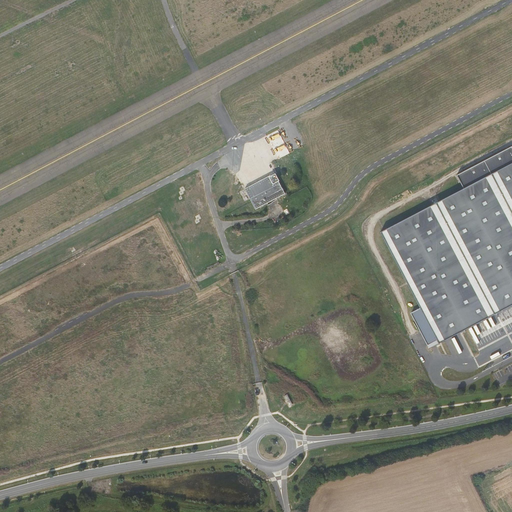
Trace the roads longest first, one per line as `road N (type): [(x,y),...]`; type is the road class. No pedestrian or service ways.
road 1 (track): [(511,143),(374,219),(368,235),(414,334)]
road 2 (unclassified): [(251,451),(84,474),(0,496)]
road 3 (unclassified): [(511,408),(290,444)]
